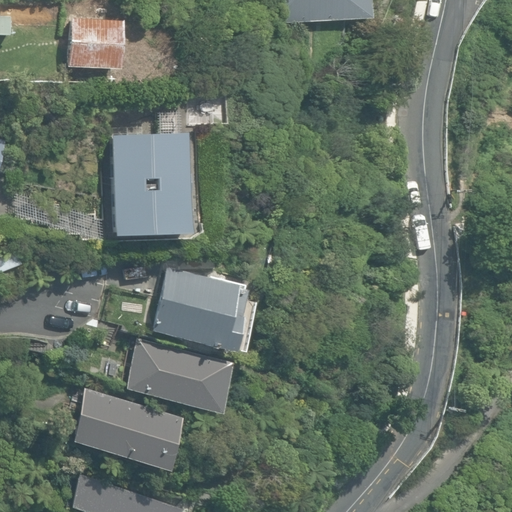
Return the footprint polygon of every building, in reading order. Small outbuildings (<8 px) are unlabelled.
[(263,0),(265,24),(359,18),(358,0),(263,0)] [(63,66),(109,69),(112,20),(65,18),(63,66)] [(105,136),(108,235),(184,232),(181,133),(105,136)] [(0,253),(0,270),(18,262),(12,249),(0,253)] [(147,329),(225,350),(234,318),(235,314),(233,314),(240,288),(232,286),(232,284),(164,266),(150,318),(147,329)] [(134,340),(121,389),(212,412),(224,363),(134,340)] [(121,385),(127,360),(99,353),(93,378),(121,385)] [(65,439),(159,469),(176,414),(81,385),(65,439)] [(171,511),(175,504),(74,469),(63,502),(90,511),(171,511)]
